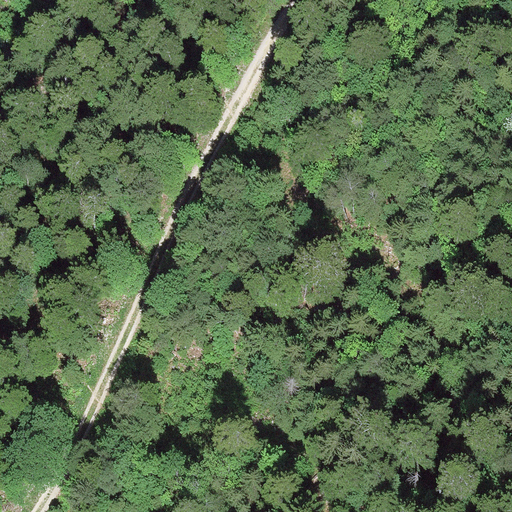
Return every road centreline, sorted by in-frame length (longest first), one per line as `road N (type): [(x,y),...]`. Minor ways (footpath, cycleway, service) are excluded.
road 1 (track): [(303,0),(265,48),(187,199),(42,511)]
road 2 (track): [(0,112),(168,0)]
